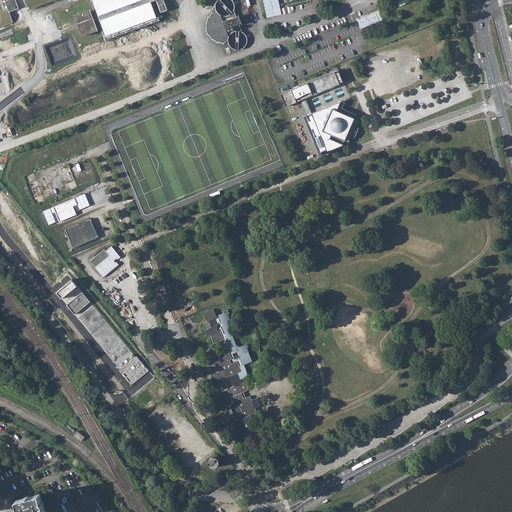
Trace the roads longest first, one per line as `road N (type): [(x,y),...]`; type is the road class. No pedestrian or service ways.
road 1 (residential): [(257,509),(238,497),(240,465),(199,415),(189,361),(99,150)]
road 2 (primary): [(511,369),(419,436),(265,509)]
road 3 (primary): [(295,511),(511,392)]
road 4 (residential): [(380,142),(500,102)]
